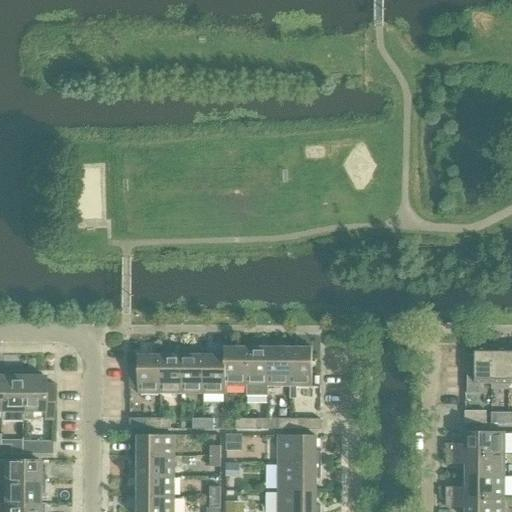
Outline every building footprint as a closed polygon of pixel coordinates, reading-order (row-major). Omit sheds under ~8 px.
[(247,387),(247,348),(224,348),(224,356),(225,356),(225,387),(226,387),(247,387)] [(268,387),(268,348),(247,348),(247,387),(247,396),(267,396),(267,387),(268,387)] [(290,387),(290,348),(268,348),(268,387),(290,387)] [(296,400),(297,387),(312,387),(312,348),(290,348),(290,387),(290,400),(296,400)] [(492,384),(492,348),(475,348),(475,355),(467,355),(467,394),(479,394),(479,384),(492,384)] [(509,384),(509,348),(492,348),(492,384),(492,390),(508,391),(508,384),(509,384)] [(160,394),(160,356),(138,356),(138,364),(130,364),(130,389),(138,389),(138,394),(160,394)] [(182,394),(182,356),(160,356),(160,394),(182,394)] [(203,394),(203,356),(182,356),(182,394),(203,394)] [(225,356),(224,356),(203,356),(203,394),(226,395),(226,387),(225,387),(225,356)] [(8,377),(0,377),(0,420),(21,421),(22,372),(8,372),(8,377)] [(22,372),(21,421),(32,421),(32,411),(42,412),(42,421),(52,421),(52,385),(44,385),(44,377),(35,377),(35,372),(22,372)] [(486,424),(486,412),(465,412),(465,424),(486,424)] [(498,413),(492,413),(492,424),(498,424),(509,424),(509,413),(498,413)] [(160,429),(160,419),(130,418),(130,429),(160,429)] [(171,429),(171,419),(160,419),(160,429),(171,429)] [(203,430),(203,420),(192,419),(192,430),(203,430)] [(213,430),(213,420),(203,420),(203,430),(213,430)] [(236,420),(236,430),(246,430),(247,420),(236,420)] [(247,420),(246,430),(257,431),(257,420),(247,420)] [(290,420),(279,420),(279,431),(290,431),(290,420)] [(290,420),(290,431),(320,431),(320,420),(290,420)] [(504,455),(505,433),(466,432),(466,445),(446,444),(446,454),(504,455)] [(174,457),(174,436),(138,436),(138,457),(174,457)] [(316,452),(316,436),(279,436),(279,464),(321,464),(321,452),(316,452)] [(52,455),(52,442),(22,442),(22,455),(52,455)] [(0,455),(10,456),(10,446),(0,445),(0,455)] [(220,447),(209,447),(209,457),(220,457),(220,447)] [(504,477),(504,455),(446,454),(446,464),(466,465),(466,476),(504,477)] [(174,477),(174,457),(138,457),(137,477),(174,477)] [(220,457),(209,457),(209,468),(220,468),(220,457)] [(0,483),(43,483),(43,473),(38,473),(38,461),(0,461),(0,483)] [(321,477),(321,464),(279,464),(279,492),(316,492),(316,477),(321,477)] [(504,498),(504,477),(466,476),(466,488),(446,488),(446,498),(504,498)] [(174,498),(174,477),(137,477),(137,497),(174,498)] [(43,494),(43,483),(0,483),(0,504),(39,505),(39,504),(39,494),(43,494)] [(221,498),(221,487),(210,487),(210,498),(221,498)] [(316,506),(316,492),(279,492),(278,511),(320,511),(321,506),(316,506)] [(174,511),(174,498),(137,497),(137,511),(174,511)] [(220,509),(221,498),(210,498),(210,509),(220,509)] [(503,511),(504,498),(446,498),(445,508),(465,508),(465,511),(503,511)]
